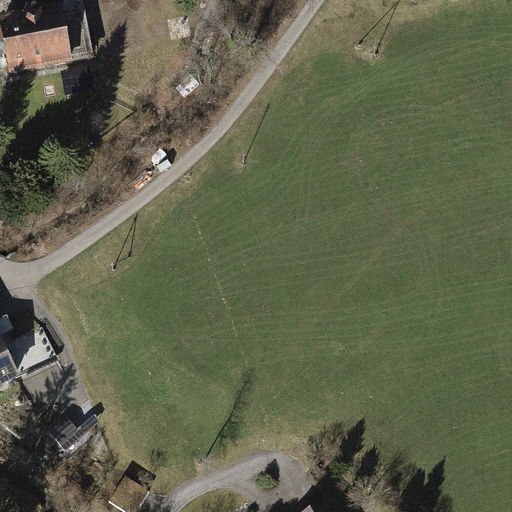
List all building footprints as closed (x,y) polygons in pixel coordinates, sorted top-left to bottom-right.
[(132,0),(126,0),(98,6),(102,25),(136,18),(132,0)] [(72,5),(0,18),(0,31),(9,80),(83,67),(72,5)] [(84,78),(70,80),(73,99),(87,96),(84,78)] [(0,324),(0,386),(25,374),(0,324)] [(76,437),(62,423),(48,438),(62,452),(76,437)] [(342,511),(333,499),(313,511),(342,511)]
